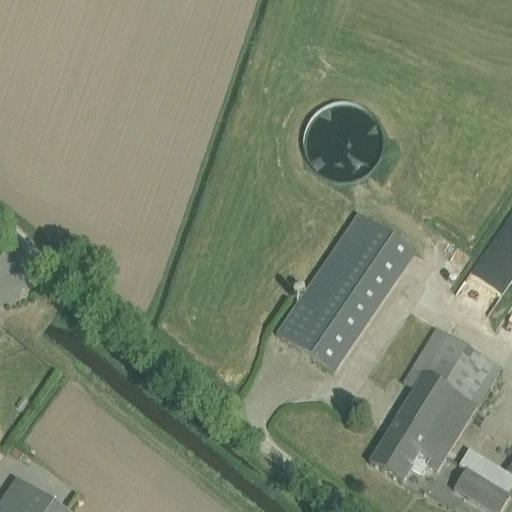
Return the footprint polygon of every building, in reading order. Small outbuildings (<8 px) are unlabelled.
[(319,175),(373,164),(361,105),(320,112),(322,126),(309,128),(311,138),(312,138),(319,175)] [(333,376),(344,360),(416,257),(358,216),(288,321),(277,338),(333,376)] [(437,475),(447,457),(499,370),(436,332),(403,386),(414,393),(370,466),(402,486),(410,472),(422,478),(427,469),(437,475)] [(479,482),(467,501),(485,511),(502,511),(510,499),(486,484),(489,479),(479,472),(475,479),(479,482)] [(0,509),(0,511),(59,511),(18,483),(0,509)]
